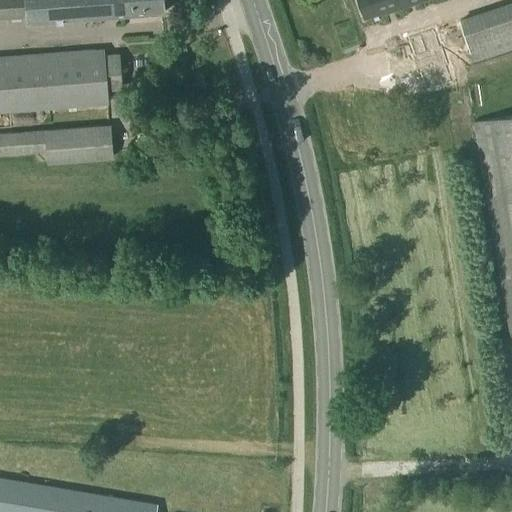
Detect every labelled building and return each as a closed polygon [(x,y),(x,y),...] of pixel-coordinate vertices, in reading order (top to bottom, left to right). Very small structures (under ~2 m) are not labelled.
[(26,25),(164,14),(163,0),(0,0),(0,18),(25,16),(26,25)] [(396,10),(397,10),(425,0),(358,0),(365,18),(396,8),(396,10)] [(460,22),(391,45),(404,83),(511,47),(511,2),(459,20),(460,22)] [(0,113),(109,105),(104,50),(0,57),(0,113)] [(511,63),(468,75),(479,119),(511,110),(511,63)] [(511,115),(472,123),(509,343),(511,342),(511,115)] [(0,156),(46,153),(47,165),(112,160),(110,125),(0,134),(0,156)] [(457,443),(481,439),(440,156),(435,157),(431,131),(407,135),(440,360),(434,361),(437,383),(448,381),(457,443)] [(0,511),(155,511),(157,504),(0,477),(0,511)]
